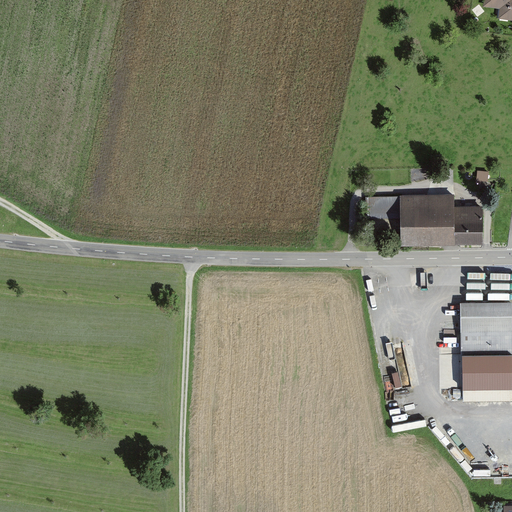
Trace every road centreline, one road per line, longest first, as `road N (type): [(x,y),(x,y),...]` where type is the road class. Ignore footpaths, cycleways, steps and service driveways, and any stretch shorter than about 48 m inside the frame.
road 1 (tertiary): [(0,241),(314,261),(511,258)]
road 2 (track): [(192,256),(183,511)]
road 3 (unknown): [(511,418),(472,419),(449,409),(422,347)]
